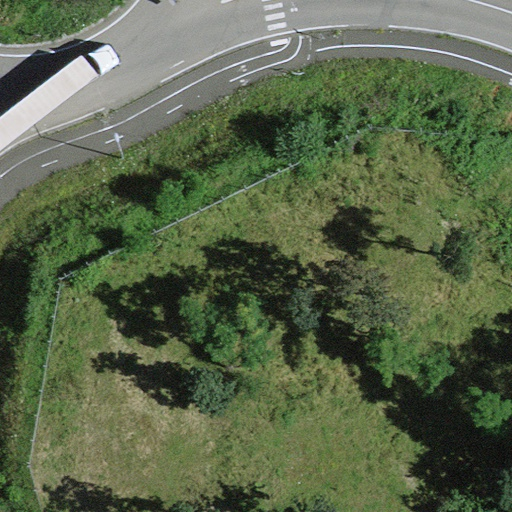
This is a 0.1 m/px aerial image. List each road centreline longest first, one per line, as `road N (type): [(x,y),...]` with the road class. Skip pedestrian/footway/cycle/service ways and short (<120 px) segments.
road 1 (secondary): [(162,41),(295,3),(490,8)]
road 2 (secondary): [(4,96),(89,86),(162,41)]
